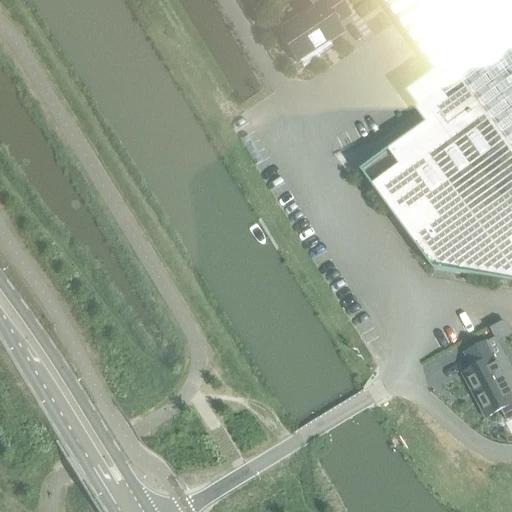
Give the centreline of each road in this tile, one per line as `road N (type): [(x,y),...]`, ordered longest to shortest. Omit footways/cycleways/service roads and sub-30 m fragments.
road 1 (secondary): [(148,511),(0,286)]
road 2 (unclassified): [(298,442),(385,390),(401,390),(480,447),(511,457)]
road 3 (secondary): [(0,326),(113,511)]
road 4 (unclassified): [(298,442),(190,511)]
